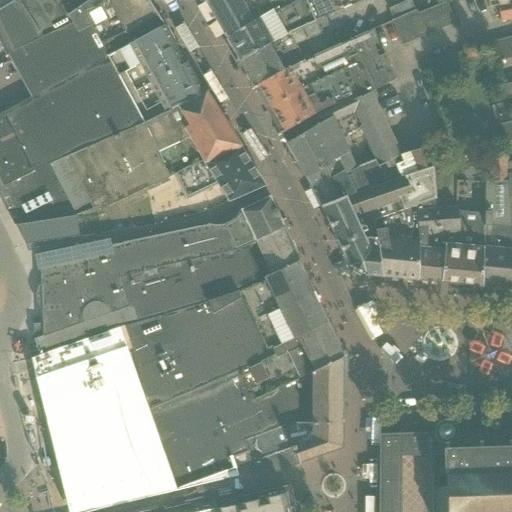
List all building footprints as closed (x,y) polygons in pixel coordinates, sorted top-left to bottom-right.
[(0,0),(0,9),(14,0),(0,0)] [(91,0),(14,0),(0,9),(0,41),(6,55),(56,31),(53,26),(91,0)] [(91,0),(53,26),(56,31),(6,55),(25,88),(30,98),(0,114),(0,193),(3,200),(7,208),(8,211),(12,218),(15,225),(76,216),(74,211),(50,165),(144,125),(168,112),(167,110),(185,100),(202,92),(202,91),(197,82),(194,78),(187,65),(188,64),(187,62),(185,63),(175,46),(177,45),(176,43),(175,44),(166,27),(167,27),(166,25),(165,26),(158,15),(157,14),(152,6),(151,4),(147,0),(91,0)] [(205,0),(204,1),(215,19),(226,38),(281,6),(282,7),(298,0),(205,0)] [(281,6),(226,38),(239,62),(272,42),(273,43),(287,35),(316,22),(315,19),(334,12),(328,0),(298,0),(282,7),(281,6)] [(410,0),(409,0),(388,9),(393,20),(397,19),(404,15),(415,10),(410,0)] [(511,0),(488,0),(490,8),(498,6),(499,14),(501,21),(511,18),(511,0)] [(445,2),(432,8),(441,28),(454,22),(445,2)] [(432,8),(418,14),(427,34),(441,28),(432,8)] [(415,10),(404,15),(415,39),(427,34),(418,14),(416,10),(415,10)] [(393,20),(392,21),(403,45),(415,39),(404,15),(397,19),(393,20)] [(272,42),(239,62),(254,88),(292,66),(304,61),(296,45),(321,34),(316,22),(287,35),(273,43),(272,42)] [(367,32),(347,41),(358,66),(378,57),(367,32)] [(511,37),(491,42),(496,62),(511,57),(511,37)] [(292,66),(254,88),(268,112),(281,134),(321,111),(327,107),(327,108),(348,98),(349,99),(353,101),(359,97),(370,92),(358,66),(347,41),(337,45),(304,61),(292,66)] [(378,57),(358,66),(370,92),(371,92),(374,91),(395,79),(384,55),(378,57)] [(511,83),(503,85),(506,99),(511,97),(511,83)] [(74,211),(90,202),(93,209),(105,204),(107,207),(170,177),(174,175),(179,185),(207,169),(241,147),(206,92),(205,90),(202,92),(185,100),(167,110),(168,112),(144,125),(50,165),(74,211)] [(321,111),(281,134),(287,144),(286,145),(306,177),(339,160),(338,158),(350,152),(343,137),(360,129),(375,160),(378,165),(400,155),(371,92),(370,92),(359,97),(353,101),(349,99),(348,98),(327,108),(327,107),(321,111)] [(511,121),(501,125),(506,141),(506,142),(511,140),(511,121)] [(265,186),(241,147),(207,169),(179,185),(187,198),(217,184),(229,202),(265,186)] [(339,160),(306,177),(308,181),(308,180),(309,181),(310,184),(310,185),(311,185),(311,186),(312,189),(321,205),(322,206),(387,182),(417,173),(433,168),(426,148),(410,153),(400,155),(378,165),(375,160),(356,167),(350,152),(338,158),(339,160)] [(508,152),(489,154),(491,176),(492,183),(508,184),(508,175),(507,163),(508,163),(508,152)] [(322,206),(321,207),(322,209),(337,240),(336,240),(338,244),(348,266),(350,267),(364,275),(365,276),(366,276),(371,277),(375,277),(380,278),(380,277),(383,278),(383,277),(373,220),(417,206),(435,200),(436,199),(433,168),(417,173),(387,182),(322,206)] [(484,248),(483,287),(511,290),(511,232),(509,197),(508,184),(492,183),(486,183),(485,212),(485,214),(484,248)] [(464,190),(463,205),(477,205),(478,190),(464,190)] [(213,225),(210,224),(225,253),(236,250),(284,227),(270,196),(240,210),(239,213),(237,215),(235,217),(233,219),(231,221),(229,222),(226,223),(224,224),(221,225),(218,225),(216,225),(213,225)] [(417,206),(373,220),(383,277),(441,283),(445,252),(442,252),(440,229),(436,230),(435,210),(435,200),(417,206)] [(435,210),(436,230),(440,229),(442,252),(445,252),(441,283),(483,287),(484,248),(485,214),(485,212),(457,209),(457,208),(435,210)] [(76,216),(15,225),(25,245),(79,236),(76,216)] [(225,253),(210,224),(139,240),(146,271),(120,278),(128,307),(34,340),(39,355),(92,336),(126,326),(179,309),(232,292),(246,288),(298,263),(301,261),(284,227),(236,250),(225,253)] [(146,271),(139,240),(112,245),(110,247),(108,249),(106,251),(104,252),(101,253),(98,254),(96,255),(93,255),(90,255),(88,255),(85,254),(82,253),(80,252),(46,259),(40,267),(42,323),(33,324),(34,340),(128,307),(120,278),(146,271)] [(275,348),(326,323),(317,303),(318,303),(308,282),(307,283),(298,263),(246,288),(232,292),(179,309),(208,385),(238,372),(279,355),(275,348)] [(179,309),(126,326),(92,336),(39,355),(32,357),(49,425),(48,426),(55,453),(56,453),(60,471),(60,470),(70,508),(75,511),(85,511),(90,511),(174,492),(159,445),(159,444),(148,410),(208,385),(179,309)] [(275,348),(279,355),(238,372),(252,401),(300,379),(343,358),(326,323),(275,348)] [(236,468),(253,462),(249,452),(245,441),(296,424),(296,425),(336,424),(336,423),(341,419),(343,419),(343,418),(342,418),(342,405),(343,405),(343,403),(342,403),(342,400),(342,390),(343,390),(343,388),(342,388),(342,375),(343,375),(343,374),(342,374),(342,361),(343,361),(343,358),(300,379),(252,401),(159,445),(174,492),(179,490),(179,489),(185,484),(190,481),(203,475),(210,473),(218,471),(230,470),(230,471),(236,469),(236,468)] [(148,410),(159,444),(159,445),(252,401),(238,372),(208,385),(148,410)] [(511,511),(511,431),(458,434),(458,432),(458,430),(457,428),(456,426),(455,424),(454,423),(452,422),(451,421),(449,420),(447,420),(446,420),(444,420),(442,420),(440,421),(439,422),(437,423),(436,424),(435,426),(434,427),(434,429),(433,431),(433,433),(433,434),(381,436),(380,511),(511,511)] [(249,452),(253,462),(255,470),(271,474),(343,448),(343,424),(336,424),(296,425),(296,424),(245,441),(249,452)] [(288,511),(286,497),(286,493),(282,494),(282,495),(264,499),(264,498),(258,500),(241,504),(235,505),(235,506),(218,510),(217,509),(215,510),(214,505),(215,505),(214,503),(175,511),(288,511)]
